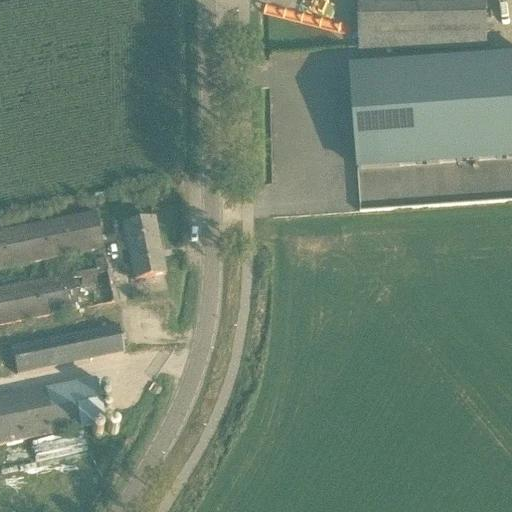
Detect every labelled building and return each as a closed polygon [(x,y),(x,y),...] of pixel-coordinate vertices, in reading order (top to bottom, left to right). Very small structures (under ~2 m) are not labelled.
[(381,51),(485,48),(483,0),(359,0),(361,51),(381,51)] [(511,60),(352,71),(359,171),(511,160),(511,60)] [(0,271),(102,250),(95,216),(0,234),(0,271)] [(164,276),(152,222),(123,228),(134,282),(164,276)] [(0,291),(0,327),(113,305),(106,270),(0,291)] [(123,355),(118,328),(11,350),(17,376),(123,355)] [(0,399),(0,446),(105,425),(96,381),(0,399)]
